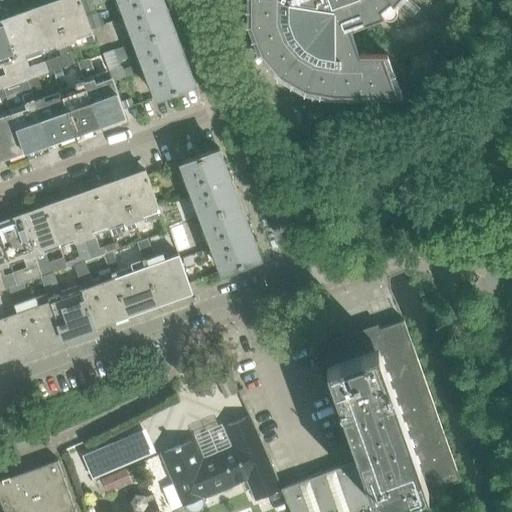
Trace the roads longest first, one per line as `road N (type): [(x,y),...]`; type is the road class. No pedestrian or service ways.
road 1 (residential): [(0,380),(297,276),(235,104)]
road 2 (residential): [(0,190),(235,104)]
